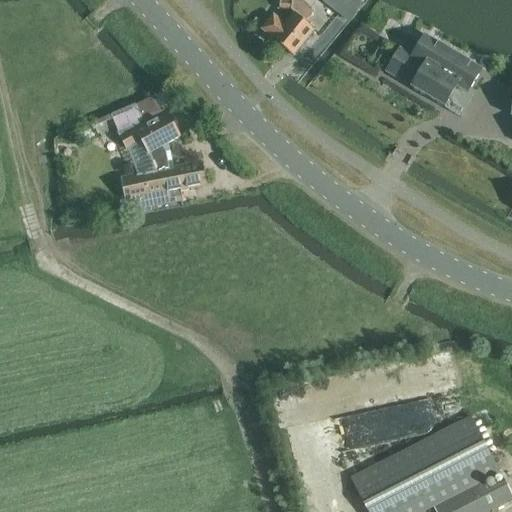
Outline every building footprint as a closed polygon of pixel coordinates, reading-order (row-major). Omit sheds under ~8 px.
[(314,14),(298,0),(294,0),(293,1),(281,0),(280,10),(292,10),(294,12),(285,23),(274,14),(261,30),(293,57),(313,31),(305,22),(314,14)] [(325,0),(323,3),(340,15),(351,0),(325,0)] [(401,48),(386,73),(446,108),(458,88),(469,94),(484,70),(426,35),(414,55),(401,48)] [(136,105),(111,115),(137,175),(121,178),(126,203),(135,201),(138,216),(154,213),(153,209),(183,203),(181,192),(207,187),(202,162),(173,168),(168,145),(181,138),(163,106),(175,101),(169,90),(156,96),(136,106),(136,105)] [(470,419),(350,480),(366,511),(427,511),(432,510),(433,511),(491,511),(497,509),(511,501),(511,500),(503,483),(487,491),(483,483),(498,474),(470,419)]
